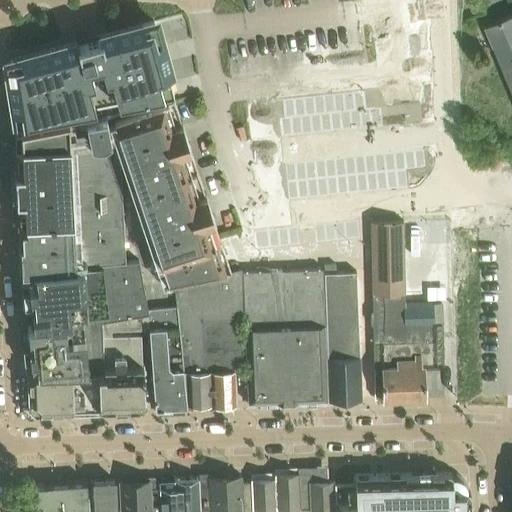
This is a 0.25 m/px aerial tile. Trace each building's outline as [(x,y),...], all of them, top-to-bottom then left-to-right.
[(511,12),(486,24),(511,85),(511,12)] [(15,129),(172,97),(170,90),(172,89),(153,21),(10,61),(13,97),(15,119),(15,129)] [(173,282),(230,270),(173,98),(172,97),(15,129),(16,170),(13,170),(14,198),(17,197),(19,245),(20,271),(26,270),(124,261),(119,162),(113,144),(121,141),(167,283),(173,282)] [(441,301),(432,301),(404,302),(401,220),(368,221),(370,289),(373,398),(376,398),(377,400),(419,399),(421,397),(423,397),(422,365),(443,364),(441,301)] [(99,322),(146,313),(147,312),(138,260),(124,261),(26,270),(20,271),(20,272),(21,272),(28,345),(23,345),(26,374),(101,371),(99,322)] [(328,400),(323,271),(323,267),(241,270),(246,403),(328,400)] [(180,351),(186,402),(209,401),(209,404),(234,403),(233,371),(242,371),(239,317),(242,317),(239,268),(230,270),(173,282),(174,306),(180,351)] [(323,271),(328,400),(360,399),(356,270),(323,271)] [(444,286),(426,286),(426,299),(444,298),(444,286)] [(186,405),(186,402),(180,351),(174,306),(150,307),(151,315),(148,315),(149,328),(148,328),(152,406),(162,406),(167,406),(186,405)] [(101,371),(26,374),(27,406),(29,406),(33,410),(33,412),(143,408),(140,334),(110,335),(110,329),(143,328),(147,323),(146,313),(99,322),(101,371)] [(333,481),(334,511),(469,511),(469,490),(468,490),(468,489),(466,489),(466,484),(456,474),(450,474),(450,473),(449,473),(449,471),(354,474),(354,475),(352,475),(352,480),(333,481)] [(250,480),(251,511),(299,511),(298,472),(273,473),(274,477),(250,478),(250,480)] [(208,480),(199,480),(199,511),(251,511),(250,480),(240,481),(240,475),(208,476),(208,480)] [(199,511),(199,480),(198,480),(198,477),(175,479),(175,478),(163,479),(163,482),(158,482),(158,487),(158,511),(199,511)] [(92,481),(93,511),(115,511),(114,482),(114,479),(98,480),(98,481),(92,481)] [(334,511),(333,481),(333,479),(308,480),(309,511),(334,511)] [(93,511),(92,481),(92,480),(33,484),(35,511),(93,511)] [(149,480),(119,481),(120,511),(158,511),(158,487),(149,487),(149,480)]
